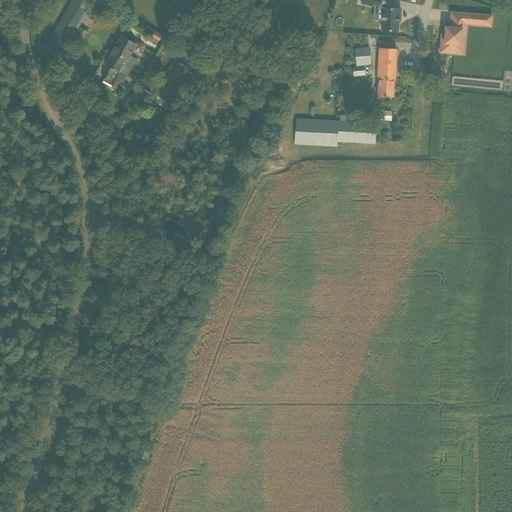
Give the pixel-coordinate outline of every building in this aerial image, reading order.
[(73,0),(45,48),(60,57),(93,2),(89,0),(73,0)] [(381,24),(381,28),(381,29),(381,31),(397,31),(398,21),(398,17),(400,17),(400,9),(382,8),(382,23),(381,24)] [(463,14),(462,23),(465,23),(475,24),(476,15),(463,14)] [(441,42),(440,52),(462,54),(463,36),(464,36),(465,29),(449,27),(445,27),(445,34),(444,42),(441,42)] [(152,36),(152,37),(159,41),(161,38),(163,35),(155,31),(152,36)] [(121,36),(110,57),(131,69),(136,59),(130,56),(137,44),(121,36)] [(368,48),(354,49),(356,66),(370,64),(368,48)] [(378,97),(393,98),(393,79),(395,79),(396,49),(379,48),(377,79),(379,79),(378,97)] [(109,71),(103,81),(127,94),(130,89),(127,87),(128,85),(123,83),(131,69),(110,57),(105,65),(111,68),(112,69),(111,71),(109,71)] [(154,95),(168,103),(188,68),(174,60),(154,95)] [(364,66),(353,67),(354,77),(365,75),(364,66)] [(137,86),(131,96),(138,100),(144,104),(150,94),(137,86)] [(378,120),(390,120),(391,111),(378,111),(378,120)] [(337,142),(375,144),(376,123),(346,122),(346,116),(340,115),(339,121),(296,119),(294,145),(337,147),(337,142)] [(115,117),(112,124),(124,130),(128,123),(115,117)] [(176,299),(183,305),(188,297),(181,292),(176,299)] [(26,367),(33,373),(38,365),(31,360),(26,367)]
